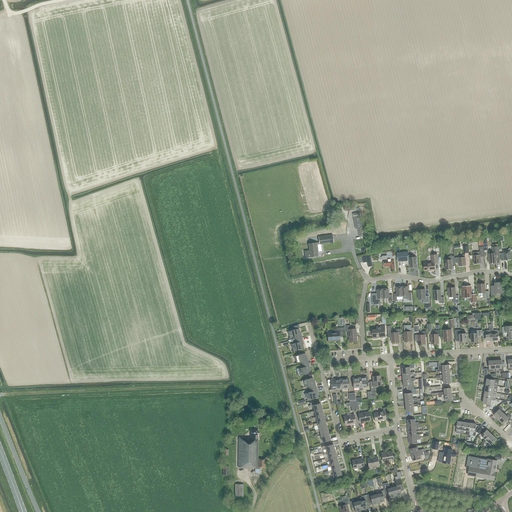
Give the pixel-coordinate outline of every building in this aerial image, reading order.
[(355,224),(355,229),(357,228),(359,228),(362,227),(361,216),(353,218),(355,224)] [(332,235),(318,237),(319,242),(319,245),(320,244),(333,243),(332,235)] [(309,250),(304,251),(305,257),(310,257),(317,256),(317,252),(317,249),(317,245),(319,245),(319,242),(308,244),(309,250)] [(489,264),(496,263),(495,255),(499,254),(498,246),(492,247),(493,253),(488,254),(489,264)] [(480,264),(480,257),(484,257),(483,247),(479,247),(479,252),(473,252),(474,264),(480,264)] [(500,253),(501,261),(506,260),(507,260),(509,260),(511,260),(510,253),(511,250),(511,249),(509,248),(507,250),(503,251),(503,253),(500,253)] [(408,258),(408,255),(407,252),(396,253),(397,261),(408,260),(408,258)] [(455,258),(455,263),(459,263),(459,266),(466,266),(465,254),(463,254),(463,257),(455,258)] [(409,258),(410,267),(417,267),(416,257),(411,257),(411,255),(408,255),(408,258),(409,258)] [(438,263),(437,255),(431,255),(432,263),(423,263),(424,271),(431,270),(431,271),(435,270),(434,264),(438,263)] [(393,256),(387,257),(387,256),(382,256),(382,257),(381,257),(381,261),(383,261),(384,267),(390,266),(390,269),(394,269),(393,256)] [(452,269),(451,264),(454,264),(454,256),(448,257),(449,260),(445,260),(446,269),(452,269)] [(491,286),(492,295),(496,295),(496,293),(502,293),(502,283),(495,283),(495,286),(491,286)] [(485,284),(478,284),(478,293),(482,293),(483,297),(483,299),(489,298),(488,291),(485,292),(485,284)] [(463,287),(463,298),(471,297),(471,302),(475,302),(475,295),(471,295),(470,286),(463,287)] [(396,287),(396,294),(393,294),(394,302),(397,301),(397,297),(402,296),(402,287),(396,287)] [(412,300),(411,293),(408,293),(408,287),(402,287),(402,296),(408,296),(408,301),(412,300)] [(453,303),(459,303),(458,296),(455,296),(455,287),(448,288),(448,297),(453,297),(453,303)] [(381,304),(380,299),(383,299),(382,289),(377,290),(377,294),(372,294),(372,305),(381,304)] [(392,295),(389,295),(388,289),(382,289),(383,299),(389,298),(389,303),(393,303),(392,295)] [(425,296),(425,289),(418,290),(418,300),(423,299),(423,303),(429,302),(429,296),(425,296)] [(434,290),(434,300),(439,300),(439,303),(444,303),(444,297),(441,297),(440,290),(434,290)] [(491,327),(492,341),(498,340),(498,336),(500,336),(500,330),(497,330),(493,330),(493,321),(491,322),(491,327)] [(411,334),(414,334),(414,328),(411,328),(411,325),(404,326),(404,332),(405,342),(412,341),(411,334)] [(349,342),(357,341),(356,329),(350,329),(350,326),(344,326),(344,332),(348,332),(349,342)] [(378,338),(385,337),(384,326),(376,327),(377,330),(372,330),(373,339),(378,339),(378,338)] [(509,340),(511,339),(511,326),(505,327),(502,327),(503,333),(508,333),(509,340)] [(489,330),(488,331),(485,331),(482,331),(482,336),(482,337),(485,337),(486,341),(492,341),(491,327),(489,327),(489,330)] [(299,328),(288,331),(290,338),(294,337),(295,340),(302,338),(301,335),(300,335),(299,328)] [(343,337),(343,328),(337,328),(337,332),(327,333),(328,341),(332,341),(332,342),(337,341),(337,340),(339,340),(339,337),(343,337)] [(398,335),(401,335),(401,329),(395,329),(396,332),(391,333),(392,343),(399,342),(398,335)] [(438,337),(441,337),(441,330),(435,331),(436,334),(431,334),(431,344),(438,344),(438,337)] [(444,342),(452,341),(451,330),(443,330),(444,342)] [(462,334),(462,330),(455,330),(456,337),(459,337),(459,343),(466,342),(466,334),(462,334)] [(481,336),(480,331),(480,330),(475,331),(475,333),(471,333),(471,342),(478,342),(478,336),(481,336)] [(428,337),(427,332),(427,331),(422,331),(422,335),(418,335),(418,345),(425,345),(425,337),(428,337)] [(296,343),(291,344),(293,351),(304,348),(302,341),(303,341),(302,338),(295,340),(296,343)] [(305,353),(294,356),(296,363),(301,362),(302,365),(308,363),(308,360),(307,360),(305,353)] [(495,361),(495,369),(499,368),(499,371),(503,371),(503,368),(502,368),(501,360),(495,361)] [(445,362),(438,363),(438,370),(436,370),(436,372),(443,372),(443,371),(450,371),(449,365),(445,365),(445,362)] [(302,368),(298,369),(299,376),(310,373),(309,366),(308,363),(302,365),(302,368)] [(402,368),(403,374),(410,373),(410,372),(410,368),(414,368),(414,364),(406,364),(406,367),(402,368)] [(415,372),(410,372),(410,373),(403,374),(403,380),(411,379),(410,375),(415,374),(415,372)] [(375,386),(381,385),(380,376),(372,377),(373,381),(370,382),(371,393),(375,393),(375,386)] [(313,378),(302,381),(304,387),(308,386),(309,389),(316,387),(315,384),(314,384),(313,378)] [(353,388),(358,388),(359,391),(361,391),(360,387),(360,378),(353,378),(353,388)] [(407,386),(407,390),(414,389),(414,385),(414,381),(415,380),(415,378),(411,379),(403,380),(404,387),(407,386)] [(341,379),(334,380),(330,380),(331,390),(342,389),(341,379)] [(305,393),(307,400),(318,397),(316,391),(317,391),(316,387),(309,389),(310,392),(305,393)] [(414,389),(407,390),(407,393),(404,394),(405,400),(413,399),(413,398),(412,394),(417,394),(416,389),(414,389)] [(405,400),(406,406),(413,405),(413,404),(413,401),(417,400),(417,398),(413,398),(413,399),(405,400)] [(320,403),(317,404),(316,401),(310,403),(310,405),(309,406),(309,408),(313,407),(314,411),(314,412),(322,410),(320,403)] [(418,404),(413,404),(413,405),(406,406),(406,412),(414,412),(414,407),(418,406),(418,404)] [(385,420),(383,412),(388,411),(387,407),(383,408),(383,411),(373,413),(375,422),(385,420)] [(498,420),(504,414),(501,411),(502,409),(500,407),(498,409),(499,410),(494,415),(498,420)] [(315,413),(316,417),(316,418),(323,416),(322,410),(314,412),(314,411),(310,412),(311,414),(315,413)] [(360,422),(370,421),(368,412),(358,414),(360,422)] [(506,416),(504,414),(498,420),(503,424),(508,418),(509,419),(511,417),(508,414),(506,416)] [(345,425),(355,423),(353,415),(344,416),(345,425)] [(316,419),(317,423),(317,424),(325,422),(323,416),(316,418),(316,417),(312,418),(312,420),(316,419)] [(318,425),(319,429),(319,430),(327,428),(325,422),(317,424),(317,423),(313,424),(314,426),(318,425)] [(251,425),(250,438),(238,438),(238,468),(255,468),(255,473),(259,473),(260,468),(265,468),(265,459),(258,459),(258,440),(257,440),(257,425),(251,425)] [(480,426),(475,431),(476,432),(478,434),(483,428),(480,426)] [(319,431),(320,435),(321,436),(328,434),(327,428),(319,430),(319,429),(315,430),(316,432),(319,431)] [(491,434),(486,430),(481,436),(485,439),(482,442),(484,444),(486,441),(486,440),(491,434)] [(321,436),(320,435),(317,436),(317,439),(321,438),(322,442),(330,440),(328,434),(321,436)] [(486,440),(486,441),(489,443),(487,446),(488,448),(491,445),(491,444),(496,439),(491,434),(486,440)] [(326,448),(327,452),(327,453),(335,451),(333,444),(326,446),(325,446),(321,447),(322,449),(326,448)] [(455,457),(456,452),(452,452),(452,450),(445,448),(442,463),(449,464),(451,456),(455,457)] [(336,457),(335,451),(327,453),(327,452),(323,453),(324,455),(327,454),(328,458),(329,459),(336,457)] [(383,462),(393,460),(391,451),(381,453),(383,462)] [(422,452),(411,455),(412,461),(420,459),(419,456),(423,455),(422,452)] [(495,472),(497,461),(488,459),(488,460),(468,456),(466,465),(469,466),(468,475),(494,480),(495,472)] [(338,463),(336,457),(329,459),(328,458),(325,459),(325,461),(329,460),(330,464),(330,465),(338,463)] [(369,467),(378,466),(377,457),(367,459),(369,467)] [(354,469),(363,467),(362,458),(352,460),(354,469)] [(339,469),(338,463),(330,465),(330,464),(326,465),(327,467),(331,466),(332,470),(332,471),(339,469)] [(332,471),(332,470),(328,471),(328,473),(332,472),(333,477),(341,475),(339,469),(332,471)] [(400,490),(403,489),(400,479),(401,479),(400,477),(401,477),(399,472),(396,473),(396,476),(394,477),(395,481),(396,486),(393,487),(395,497),(401,495),(400,490)] [(395,497),(393,487),(389,488),(388,483),(382,484),(384,490),(385,494),(388,493),(389,498),(395,497)] [(243,497),(243,485),(235,485),(235,497),(243,497)] [(379,493),(376,494),(378,503),(384,502),(383,497),(386,496),(385,494),(384,490),(379,491),(379,493)] [(371,494),(366,495),(367,497),(368,501),(369,503),(369,505),(372,505),(378,503),(376,494),(372,495),(371,494)] [(367,497),(366,495),(361,496),(362,500),(359,501),(361,510),(367,509),(367,507),(369,506),(369,505),(369,503),(368,501),(367,497)] [(340,511),(348,511),(347,504),(349,503),(348,498),(339,500),(341,506),(339,506),(340,511)] [(355,511),(361,510),(359,501),(355,502),(354,500),(349,502),(351,508),(354,507),(355,511)]
